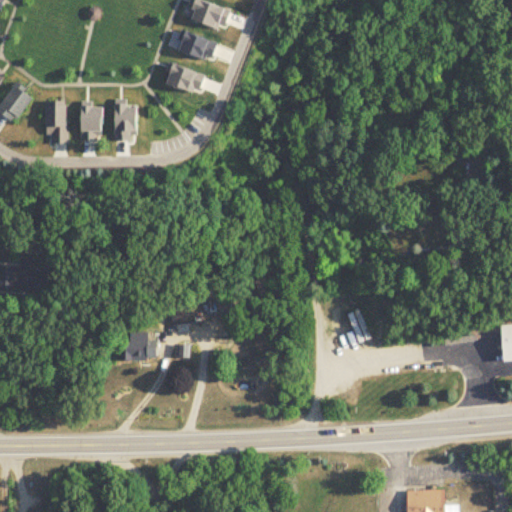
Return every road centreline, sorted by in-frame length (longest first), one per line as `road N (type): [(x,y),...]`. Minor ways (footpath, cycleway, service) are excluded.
road 1 (primary): [(0,447),(511,422)]
road 2 (residential): [(0,150),(36,162),(156,161),(193,152),(217,124),(259,0)]
